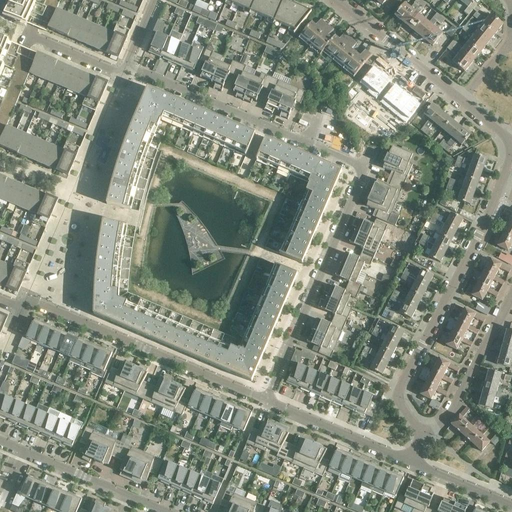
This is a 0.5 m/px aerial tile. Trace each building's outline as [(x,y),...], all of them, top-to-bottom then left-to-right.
[(30,12),(35,2),(31,0),(10,0),(9,3),(30,12)] [(46,31),(56,9),(59,0),(32,0),(35,1),(35,2),(30,12),(26,22),(31,25),(46,31)] [(250,11),(255,0),(241,0),(239,6),(250,11)] [(263,16),(269,0),(255,0),(250,11),(263,16)] [(274,21),(283,0),(282,0),(269,0),(263,16),(274,21)] [(286,27),(295,6),(290,3),(291,1),(286,0),(284,0),(284,1),(283,0),(274,21),(286,27)] [(405,24),(422,2),(419,0),(416,0),(413,4),(410,8),(404,4),(395,16),(405,24)] [(474,0),(458,0),(459,0),(468,8),(464,12),(468,15),(477,5),(473,2),(474,0)] [(414,31),(424,19),(418,15),(426,5),(422,2),(405,24),(414,31)] [(4,13),(26,22),(30,12),(9,3),(4,13)] [(126,3),(124,7),(135,12),(137,8),(126,3)] [(204,16),(206,11),(195,6),(193,11),(204,16)] [(300,8),(295,6),(286,27),(296,31),(311,12),(306,10),(307,8),(301,7),(300,8)] [(57,32),(65,13),(56,9),(46,31),(47,32),(48,28),(57,32)] [(134,15),(123,10),(121,15),(132,20),(134,15)] [(66,36),(75,17),(65,13),(57,32),(66,36)] [(437,22),(441,17),(437,14),(432,19),(429,24),(424,19),(414,31),(423,39),(433,27),(437,22)] [(483,24),(495,34),(503,25),(491,15),(483,24)] [(84,21),(75,17),(66,36),(76,40),(84,21)] [(216,25),(202,19),(200,25),(214,31),(216,25)] [(311,45),(327,24),(321,19),(316,25),(312,22),(300,36),(311,45)] [(160,58),(161,56),(168,38),(162,36),(164,23),(158,20),(152,34),(156,35),(149,51),(156,53),(154,56),(160,58)] [(86,44),(94,25),(84,21),(76,40),(86,44)] [(465,26),(471,30),(474,26),(469,21),(465,26)] [(321,53),(332,39),(328,36),(333,29),(327,24),(311,45),(321,53)] [(475,26),(472,31),(488,43),(495,34),(483,24),(479,30),(475,26)] [(95,48),(103,29),(94,25),(86,44),(95,48)] [(111,45),(107,54),(118,58),(130,31),(116,25),(113,33),(108,44),(111,45)] [(457,30),(453,26),(446,34),(450,37),(457,30)] [(468,34),(471,30),(465,26),(462,29),(468,34)] [(433,46),(442,34),(433,27),(423,39),(433,46)] [(105,52),(108,44),(113,33),(103,29),(95,48),(105,52)] [(488,43),(472,31),(468,35),(472,38),(468,43),(480,53),(488,43)] [(233,32),(229,47),(244,51),(248,36),(233,32)] [(335,35),(332,39),(321,53),(324,50),(334,58),(351,38),(344,33),(339,39),(336,36),(335,35)] [(0,50),(4,53),(9,42),(0,37),(0,50)] [(171,62),(172,61),(179,43),(168,38),(161,56),(166,58),(165,60),(171,62)] [(266,43),(278,48),(280,42),(268,38),(266,43)] [(357,43),(351,38),(334,58),(345,67),(356,53),(356,52),(355,53),(351,49),(357,43)] [(450,45),(460,52),(463,48),(459,45),(454,40),(450,45)] [(0,139),(6,126),(18,97),(37,53),(17,45),(9,42),(4,53),(0,61),(0,62),(4,64),(3,64),(0,72),(0,139)] [(182,67),(183,66),(191,48),(179,43),(172,61),(178,63),(177,65),(182,67)] [(191,48),(183,66),(189,68),(188,69),(193,72),(204,48),(192,43),(191,48)] [(212,81),(220,62),(210,58),(213,50),(211,44),(209,43),(206,49),(205,52),(201,61),(206,63),(202,72),(203,73),(201,77),(212,81)] [(480,53),(468,43),(460,53),(472,62),(480,53)] [(456,56),(460,52),(450,45),(447,48),(452,53),(456,56)] [(360,56),(356,53),(345,67),(355,76),(372,56),(365,50),(360,56)] [(39,77),(47,57),(38,53),(29,73),(39,77)] [(472,62),(460,53),(453,62),(465,72),(472,62)] [(244,55),(241,63),(246,65),(250,57),(244,55)] [(47,57),(39,77),(48,81),(56,61),(47,57)] [(66,66),(56,61),(48,81),(58,85),(66,66)] [(230,66),(220,62),(212,81),(215,83),(214,88),(221,90),(224,82),(225,83),(229,73),(234,75),(239,64),(232,61),(230,66)] [(239,64),(234,75),(239,77),(235,87),(236,87),(234,91),(238,92),(236,96),(243,99),(253,77),(243,72),(245,66),(239,64)] [(67,89),(75,70),(66,66),(58,85),(67,89)] [(373,68),(359,85),(368,92),(382,74),(381,75),(373,68)] [(67,89),(76,93),(85,74),(75,70),(67,89)] [(253,77),(243,99),(251,102),(252,99),(256,100),(258,96),(258,97),(262,87),(267,89),(272,78),(261,73),(258,79),(253,77)] [(86,97),(90,86),(94,78),(85,74),(76,93),(86,97)] [(382,74),(368,92),(376,99),(390,82),(387,80),(388,79),(382,74)] [(274,108),(278,110),(288,85),(278,81),(272,78),(267,89),(272,92),(268,101),(269,101),(265,109),(272,113),(274,108)] [(107,83),(97,79),(93,87),(90,86),(86,97),(82,105),(96,111),(107,83)] [(288,85),(278,110),(281,111),(280,116),(288,119),(291,110),(292,111),(295,102),(300,104),(305,92),(288,85)] [(394,86),(380,102),(389,109),(403,93),(394,86)] [(140,105),(135,117),(157,127),(160,120),(170,97),(148,87),(140,105)] [(403,93),(389,109),(397,116),(412,99),(411,99),(403,93)] [(181,102),(170,97),(160,120),(171,125),(181,102)] [(412,99),(397,116),(406,124),(420,107),(416,104),(417,103),(412,99)] [(171,125),(181,129),(191,106),(181,102),(171,125)] [(421,131),(425,134),(428,129),(434,122),(442,112),(433,105),(429,109),(429,108),(427,110),(428,111),(424,115),(430,119),(424,126),(421,131)] [(202,111),(191,106),(181,129),(192,134),(202,111)] [(203,138),(213,115),(202,111),(192,134),(203,138)] [(442,112),(434,122),(443,130),(451,120),(442,112)] [(223,120),(213,115),(203,138),(213,143),(223,120)] [(157,127),(135,117),(131,127),(153,137),(157,127)] [(76,120),(74,124),(85,129),(87,125),(76,120)] [(234,125),(223,120),(213,143),(224,147),(234,125)] [(443,130),(452,137),(461,127),(451,120),(443,130)] [(224,147),(235,152),(244,129),(234,125),(224,147)] [(0,146),(7,149),(15,130),(6,126),(0,139),(0,146)] [(84,132),(73,127),(71,132),(82,137),(84,132)] [(153,137),(131,127),(126,138),(149,147),(153,137)] [(452,137),(447,144),(443,149),(447,152),(452,157),(457,155),(450,148),(456,141),(462,145),(462,144),(464,143),(465,141),(466,141),(467,140),(467,139),(470,135),(461,127),(452,137)] [(244,129),(235,152),(245,156),(255,134),(244,129)] [(16,153),(25,134),(15,130),(7,149),(16,153)] [(25,134),(16,153),(26,157),(34,138),(25,134)] [(34,138),(26,157),(35,161),(44,142),(34,138)] [(123,149),(145,157),(146,154),(149,147),(126,138),(125,142),(123,149)] [(256,161),(267,165),(276,143),(265,138),(256,161)] [(45,165),(53,146),(44,142),(35,161),(45,165)] [(61,163),(57,171),(68,175),(80,148),(66,142),(63,150),(58,161),(61,163)] [(276,143),(267,165),(277,169),(286,147),(276,143)] [(45,165),(55,170),(58,161),(63,150),(53,146),(45,165)] [(277,169),(287,174),(297,152),(286,147),(277,169)] [(395,173),(392,180),(404,185),(412,165),(409,164),(412,155),(406,152),(401,150),(393,147),(388,155),(387,155),(387,156),(383,154),(379,163),(384,165),(383,168),(395,173)] [(145,157),(123,149),(119,159),(142,167),(145,157)] [(298,178),(307,156),(297,152),(287,174),(298,178)] [(470,167),(483,171),(487,160),(482,158),(482,157),(480,156),(480,157),(474,155),(472,162),(464,159),(458,157),(457,162),(462,164),(470,167)] [(308,183),(318,160),(307,156),(298,178),(308,183)] [(140,172),(142,167),(119,159),(118,162),(115,170),(139,177),(140,172)] [(318,160),(308,183),(310,184),(306,192),(328,201),(341,171),(318,160)] [(483,171),(470,167),(466,178),(478,182),(483,171)] [(112,181),(136,188),(139,177),(115,170),(113,177),(112,181)] [(466,178),(462,189),(474,193),(478,182),(466,178)] [(0,193),(0,198),(7,202),(16,183),(6,179),(0,193)] [(404,185),(392,180),(389,186),(378,181),(377,182),(373,180),(369,187),(372,189),(371,192),(396,202),(404,185)] [(133,198),(136,188),(112,181),(109,192),(133,198)] [(16,183),(7,202),(17,206),(25,187),(16,183)] [(34,191),(25,187),(17,206),(26,210),(34,191)] [(474,193),(462,189),(458,200),(463,202),(463,203),(465,204),(465,203),(470,205),(474,193)] [(35,214),(40,203),(44,195),(34,191),(26,210),(35,214)] [(130,209),(133,198),(109,192),(107,204),(130,209)] [(306,192),(302,202),(324,212),(328,201),(306,192)] [(396,202),(371,192),(370,194),(367,192),(363,201),(367,203),(366,206),(378,210),(376,217),(395,226),(399,215),(392,212),(396,202)] [(57,200),(46,196),(43,204),(40,203),(35,214),(32,222),(45,228),(57,200)] [(302,202),(297,212),(319,222),(324,212),(302,202)] [(319,222),(297,212),(293,223),(315,232),(319,222)] [(445,225),(457,231),(463,220),(457,217),(458,217),(456,216),(451,214),(445,225)] [(355,232),(380,242),(387,226),(375,221),(373,225),(364,221),(364,223),(356,218),(352,226),(357,228),(355,232)] [(440,222),(438,221),(432,218),(430,223),(435,225),(438,226),(440,222)] [(101,232),(125,237),(127,226),(103,221),(101,232)] [(511,222),(510,222),(503,234),(511,237),(511,222)] [(315,232),(293,223),(288,233),(311,242),(315,232)] [(24,225),(20,234),(26,237),(30,227),(24,225)] [(440,235),(451,241),(457,231),(445,225),(440,235)] [(99,244),(123,247),(124,245),(125,237),(101,232),(99,244)] [(363,249),(361,254),(373,259),(380,242),(355,232),(350,243),(354,244),(354,245),(363,249)] [(311,242),(288,233),(284,243),(306,253),(311,242)] [(511,237),(503,234),(497,246),(508,251),(511,243),(511,237)] [(451,241),(440,235),(437,241),(433,239),(430,244),(434,246),(446,252),(451,241)] [(26,237),(24,241),(35,246),(37,242),(26,237)] [(306,253),(284,243),(279,254),(302,263),(306,253)] [(34,249),(23,244),(21,249),(32,254),(34,249)] [(122,258),(123,247),(99,244),(98,255),(122,258)] [(440,263),(446,252),(434,246),(429,256),(434,259),(433,260),(435,261),(435,260),(440,263)] [(341,265),(360,273),(364,263),(370,265),(373,259),(361,254),(359,258),(350,254),(349,256),(345,254),(341,265)] [(96,267),(120,269),(121,266),(122,258),(98,255),(97,260),(96,267)] [(11,280),(7,288),(18,292),(30,265),(17,259),(13,267),(8,278),(11,280)] [(490,259),(484,271),(495,277),(499,268),(509,273),(511,270),(490,259)] [(398,270),(400,264),(393,261),(390,266),(398,270)] [(0,284),(5,287),(8,278),(13,267),(3,263),(0,271),(0,284)] [(275,265),(270,276),(292,285),(297,274),(275,265)] [(347,287),(358,292),(361,285),(355,282),(360,273),(341,265),(336,276),(340,277),(340,278),(349,282),(347,287)] [(120,280),(120,269),(96,267),(95,278),(120,280)] [(416,281),(428,287),(433,276),(428,273),(429,273),(427,272),(422,270),(416,281)] [(484,271),(478,283),(489,289),(493,280),(503,285),(505,282),(495,277),(484,271)] [(384,274),(381,281),(389,285),(392,277),(384,274)] [(270,276),(266,286),(288,296),(292,285),(270,276)] [(94,290),(119,291),(119,290),(120,280),(95,278),(94,290)] [(411,291),(422,297),(428,287),(416,281),(414,285),(411,291)] [(478,283),(471,295),(482,301),(487,292),(496,297),(498,294),(489,289),(478,283)] [(327,298),(346,306),(350,296),(356,298),(358,292),(347,287),(345,291),(336,287),(335,289),(328,285),(324,292),(328,294),(327,298)] [(288,296),(266,286),(261,297),(283,306),(288,296)] [(118,298),(119,291),(94,290),(94,298),(94,314),(118,298)] [(405,302),(417,308),(422,297),(411,291),(405,302)] [(261,297),(256,307),(279,317),(283,306),(261,297)] [(115,323),(125,301),(118,298),(94,314),(115,323)] [(334,315),(332,320),(344,325),(351,308),(346,306),(327,298),(325,301),(320,300),(318,308),(326,310),(326,311),(334,315)] [(125,301),(115,323),(126,328),(135,306),(125,301)] [(411,319),(417,308),(405,302),(400,313),(405,315),(404,316),(406,317),(406,316),(411,319)] [(479,303),(475,310),(487,316),(490,309),(479,303)] [(126,328),(136,332),(146,310),(135,306),(126,328)] [(279,317),(256,307),(252,318),(274,328),(279,317)] [(383,313),(392,318),(395,312),(386,307),(383,313)] [(458,321),(469,326),(474,318),(483,323),(485,319),(475,315),(464,309),(458,321)] [(136,332),(147,337),(156,315),(146,310),(136,332)] [(147,337),(158,341),(167,319),(156,315),(147,337)] [(38,343),(45,325),(39,322),(40,320),(36,319),(36,318),(35,318),(27,336),(24,335),(19,347),(23,349),(30,339),(38,343)] [(247,329),(269,338),(274,328),(252,318),(247,329)] [(158,341),(168,346),(178,324),(167,319),(158,341)] [(317,320),(312,331),(337,341),(342,331),(344,325),(332,320),(330,324),(322,320),(321,322),(317,320)] [(479,331),(469,326),(458,321),(452,333),(463,338),(467,330),(477,335),(479,331)] [(49,347),(56,329),(50,327),(51,325),(47,323),(46,323),(45,325),(38,343),(49,347)] [(179,350),(188,328),(178,324),(168,346),(179,350)] [(376,326),(375,329),(374,330),(380,333),(382,334),(399,343),(404,332),(399,330),(400,329),(398,328),(398,329),(393,326),(390,332),(376,326)] [(377,337),(380,333),(374,330),(375,329),(371,327),(369,332),(372,334),(372,335),(377,337)] [(60,352),(67,334),(61,332),(62,330),(58,328),(57,328),(56,329),(49,347),(60,352)] [(188,328),(179,350),(189,355),(199,333),(188,328)] [(269,338),(247,329),(242,339),(265,349),(269,338)] [(337,341),(312,331),(308,342),(312,343),(311,344),(320,348),(318,353),(330,358),(332,354),(333,351),(337,341)] [(68,332),(67,334),(60,352),(71,357),(78,339),(72,336),(73,335),(69,333),(68,332)] [(209,337),(199,333),(189,355),(200,360),(209,337)] [(463,338),(452,333),(446,345),(457,350),(461,342),(471,347),(473,343),(463,338)] [(399,343),(382,334),(380,339),(385,341),(381,348),(393,353),(399,343)] [(79,337),(78,339),(71,357),(69,361),(80,366),(89,344),(83,341),(84,339),(80,337),(79,337)] [(220,342),(209,337),(200,360),(210,364),(220,342)] [(265,349),(242,339),(238,350),(260,359),(265,349)] [(501,353),(511,356),(511,343),(504,341),(501,353)] [(90,342),(89,344),(80,366),(91,370),(100,348),(94,346),(95,344),(91,342),(90,342)] [(220,342),(210,364),(221,369),(231,346),(220,342)] [(101,346),(100,348),(91,370),(90,372),(104,378),(107,371),(105,370),(112,353),(106,350),(106,349),(102,347),(101,346)] [(238,350),(231,346),(221,369),(251,381),(260,359),(238,350)] [(376,358),(388,364),(393,353),(381,348),(378,354),(365,347),(363,351),(376,358)] [(309,359),(310,360),(312,354),(308,352),(302,350),(301,352),(295,350),(290,364),(292,365),(295,364),(287,381),(294,384),(293,385),(298,388),(298,386),(306,368),(300,365),(301,358),(309,359)] [(366,359),(368,354),(363,351),(363,352),(360,350),(357,356),(360,358),(361,356),(366,359)] [(510,368),(511,360),(511,356),(501,353),(498,364),(510,368)] [(382,375),(388,364),(376,358),(370,369),(375,371),(375,372),(377,373),(377,372),(382,375)] [(432,370),(443,376),(448,367),(457,373),(459,369),(439,358),(432,370)] [(125,391),(135,368),(135,367),(127,363),(126,364),(121,362),(118,371),(117,370),(116,373),(110,371),(105,383),(125,391)] [(143,399),(148,387),(143,385),(144,382),(143,382),(148,373),(146,372),(148,368),(140,364),(138,369),(135,368),(125,391),(143,399)] [(306,368),(298,386),(305,388),(304,390),(309,392),(309,391),(317,373),(306,368)] [(426,382),(437,388),(441,380),(451,385),(453,381),(443,376),(432,370),(426,382)] [(485,382),(498,386),(501,374),(489,371),(485,382)] [(317,373),(309,391),(316,393),(315,395),(320,397),(320,395),(328,378),(317,373)] [(162,407),(172,383),(174,379),(164,375),(162,379),(159,378),(156,387),(155,387),(154,390),(148,387),(143,399),(162,407)] [(328,378),(320,395),(327,398),(326,400),(331,402),(331,400),(339,382),(328,378)] [(5,420),(6,418),(14,400),(6,397),(8,384),(4,382),(0,390),(0,395),(2,397),(0,400),(0,415),(1,416),(0,417),(5,419),(5,420)] [(339,382),(331,400),(338,403),(337,405),(342,406),(342,405),(350,387),(339,382)] [(447,393),(437,388),(426,382),(420,394),(431,400),(435,392),(445,397),(447,393)] [(496,392),(498,386),(485,382),(482,394),(505,400),(506,395),(496,392)] [(173,384),(172,383),(162,407),(182,416),(187,404),(181,401),(182,398),(181,398),(186,390),(178,385),(177,387),(172,385),(173,384)] [(189,407),(199,412),(207,394),(201,391),(202,390),(197,388),(197,387),(196,389),(196,390),(189,407)] [(350,387),(342,405),(349,407),(348,409),(353,411),(353,410),(361,392),(350,387)] [(208,392),(207,394),(199,412),(211,416),(218,399),(212,396),(213,395),(208,393),(208,392)] [(361,392),(353,410),(360,412),(359,414),(363,416),(364,414),(371,417),(376,404),(370,401),(372,396),(361,392)] [(503,405),(505,400),(482,394),(479,406),(492,409),(494,402),(503,405)] [(218,399),(211,416),(222,421),(229,403),(223,401),(224,399),(219,397),(220,397),(219,397),(218,399)] [(16,424),(17,423),(25,405),(14,400),(6,418),(12,420),(11,422),(16,424)] [(429,406),(438,410),(441,405),(432,400),(429,406)] [(229,403),(222,421),(219,426),(230,431),(233,426),(240,408),(234,406),(235,404),(230,402),(231,402),(230,402),(229,403)] [(27,429),(28,427),(36,410),(25,405),(17,423),(23,425),(23,427),(27,429)] [(240,408),(233,426),(244,431),(252,413),(245,410),(246,409),(241,407),(242,407),(241,406),(240,408)] [(451,425),(461,433),(469,424),(462,418),(465,416),(470,410),(466,407),(462,413),(451,425)] [(50,439),(50,437),(60,413),(49,408),(47,414),(39,432),(45,435),(45,436),(49,438),(50,439)] [(39,434),(39,432),(47,414),(36,410),(28,427),(34,430),(34,431),(38,433),(38,434),(39,434)] [(61,443),(61,441),(72,418),(60,413),(50,437),(56,439),(56,441),(60,443),(61,443)] [(461,433),(471,442),(479,433),(472,427),(475,424),(480,419),(477,417),(470,425),(469,424),(461,433)] [(72,418),(61,441),(67,444),(67,446),(71,448),(72,448),(73,446),(72,446),(80,429),(82,430),(84,423),(72,418)] [(134,421),(132,427),(138,429),(141,423),(134,421)] [(265,452),(266,448),(277,424),(269,421),(267,424),(262,423),(259,431),(258,431),(257,434),(251,432),(246,444),(265,452)] [(288,429),(277,424),(266,448),(277,453),(275,456),(284,460),(289,448),(284,446),(285,443),(284,442),(289,434),(286,432),(288,429)] [(480,434),(479,433),(471,442),(481,451),(489,442),(482,436),(485,433),(490,428),(487,425),(480,434)] [(86,427),(81,439),(87,442),(85,445),(86,445),(82,454),(84,455),(82,458),(89,463),(92,458),(95,459),(105,436),(94,431),(86,427)] [(501,438),(497,434),(490,441),(495,445),(501,438)] [(95,459),(94,460),(103,464),(103,463),(108,465),(111,456),(112,456),(113,453),(119,456),(127,436),(124,435),(120,442),(115,440),(105,436),(95,459)] [(127,436),(119,456),(125,458),(124,461),(124,462),(120,470),(123,471),(121,475),(130,479),(142,451),(130,446),(128,445),(131,438),(127,436)] [(295,450),(289,448),(284,460),(304,468),(314,445),(314,443),(306,440),(305,441),(300,439),(297,448),(296,447),(295,450)] [(318,447),(314,445),(304,468),(323,476),(328,464),(322,462),(323,459),(322,459),(327,450),(319,446),(318,447)] [(338,477),(348,454),(342,452),(343,450),(338,448),(337,450),(328,472),(338,477)] [(142,451),(130,479),(140,483),(141,479),(146,481),(149,472),(150,473),(152,470),(157,472),(163,460),(154,457),(142,451)] [(349,453),(348,454),(338,477),(339,477),(338,479),(349,483),(351,477),(359,459),(353,457),(354,455),(349,453)] [(362,481),(370,464),(364,461),(365,460),(360,458),(360,457),(359,459),(351,477),(362,481)] [(169,486),(169,484),(177,466),(165,461),(158,479),(164,482),(164,483),(168,485),(169,486)] [(372,491),(381,469),(375,466),(376,464),(371,462),(370,464),(362,481),(363,482),(361,486),(372,491)] [(273,468),(270,475),(276,477),(281,467),(274,465),(273,468)] [(180,490),(180,488),(188,471),(177,466),(169,484),(175,486),(175,488),(179,490),(180,490)] [(382,467),(381,469),(372,491),(383,495),(385,491),(392,473),(386,471),(387,469),(382,467)] [(188,471),(180,488),(186,491),(186,493),(190,495),(191,495),(191,493),(199,476),(188,471)] [(393,471),(392,473),(385,491),(396,496),(404,478),(397,475),(398,474),(393,472),(393,471)] [(34,500),(42,482),(35,480),(36,478),(29,475),(28,477),(29,477),(22,493),(18,492),(13,504),(17,506),(25,496),(34,500)] [(199,476),(191,493),(197,496),(197,497),(201,499),(202,500),(202,498),(210,480),(199,476)] [(210,480),(202,498),(208,500),(208,502),(212,504),(213,504),(214,502),(213,502),(221,485),(210,480)] [(47,506),(55,488),(48,485),(49,484),(42,481),(42,482),(34,500),(47,506)] [(405,511),(412,511),(414,508),(424,485),(423,486),(417,483),(417,482),(416,482),(414,486),(411,485),(412,484),(411,484),(408,492),(407,492),(404,497),(400,495),(395,507),(401,510),(405,511)] [(432,511),(433,510),(429,508),(431,503),(430,502),(434,494),(433,493),(433,494),(430,493),(432,488),(431,488),(431,489),(424,486),(424,485),(414,508),(412,511),(432,511)] [(61,511),(68,494),(62,491),(62,490),(56,486),(55,488),(47,506),(61,511)] [(238,511),(243,501),(233,497),(234,494),(226,490),(221,502),(227,505),(226,508),(224,511),(238,511)] [(69,492),(68,494),(61,511),(76,511),(82,500),(75,497),(75,495),(69,492)] [(451,511),(456,503),(455,503),(455,504),(444,499),(445,498),(444,498),(441,507),(440,506),(438,511),(433,510),(432,511),(451,511)] [(102,511),(104,509),(105,507),(104,507),(105,503),(96,499),(94,504),(91,503),(88,511),(87,511),(86,511),(80,511),(79,511),(102,511)] [(243,501),(238,511),(262,511),(265,506),(256,503),(255,506),(243,501)] [(456,503),(451,511),(464,511),(467,508),(466,507),(466,508),(455,504),(456,503)]
